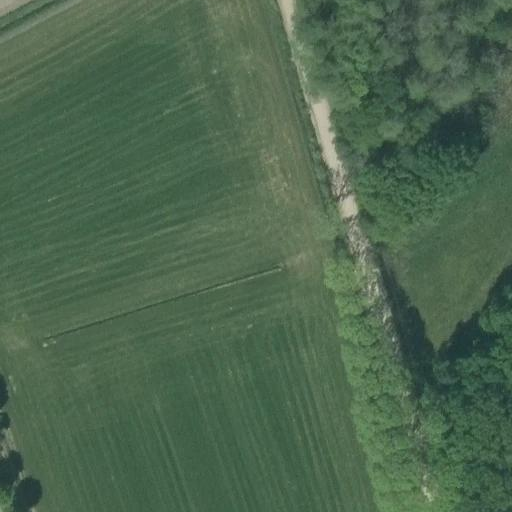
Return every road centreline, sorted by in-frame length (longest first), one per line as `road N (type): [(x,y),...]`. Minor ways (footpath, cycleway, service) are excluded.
road 1 (track): [(444,511),(285,0)]
road 2 (track): [(464,511),(511,395)]
